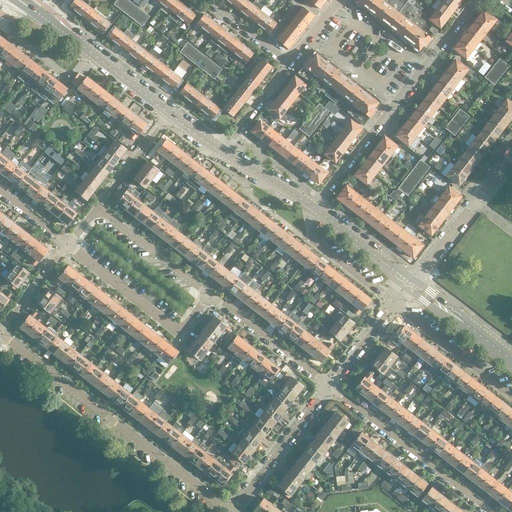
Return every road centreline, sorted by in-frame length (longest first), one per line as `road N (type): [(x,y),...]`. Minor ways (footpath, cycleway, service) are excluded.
road 1 (residential): [(230,511),(0,333)]
road 2 (residential): [(332,388),(489,511)]
road 3 (residential): [(68,246),(181,334),(210,295)]
road 4 (tertiary): [(170,115),(40,16)]
road 5 (residential): [(411,285),(511,157)]
road 6 (residential): [(230,511),(332,388)]
road 7 (residential): [(210,295),(332,388)]
road 8 (residential): [(511,397),(395,305)]
road 9 (residential): [(98,210),(210,295)]
road 10 (residential): [(395,305),(316,244),(315,209)]
road 11 (residential): [(315,209),(397,105)]
road 12 (tertiary): [(511,362),(411,285)]
road 13 (tertiary): [(411,285),(315,209)]
